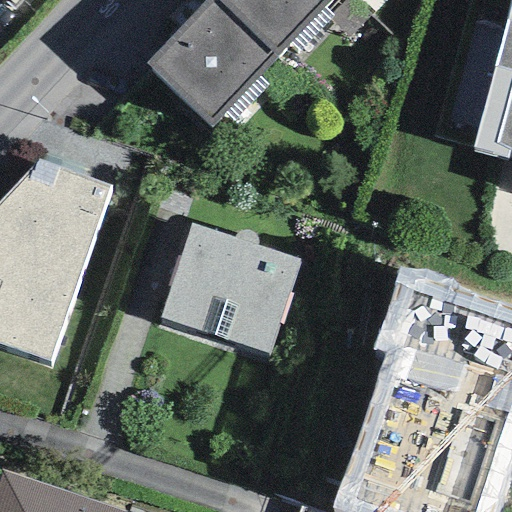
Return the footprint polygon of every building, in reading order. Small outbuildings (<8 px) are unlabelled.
[(35,0),(0,0),(0,8),(14,22),(35,0)] [(280,52),(226,0),(205,0),(147,60),(213,124),(227,109),(234,117),(266,83),(258,75),(280,52)] [(327,0),(226,0),(280,52),(290,41),(298,49),(333,13),(323,5),(327,0)] [(511,77),(494,141),(511,146),(511,77)] [(108,183),(33,159),(0,197),(0,344),(49,359),(108,183)] [(267,351),(298,257),(189,221),(158,315),(267,351)] [(511,282),(471,273),(461,316),(511,327),(511,364),(509,377),(511,377),(511,282)] [(132,511),(0,468),(0,511),(132,511)]
